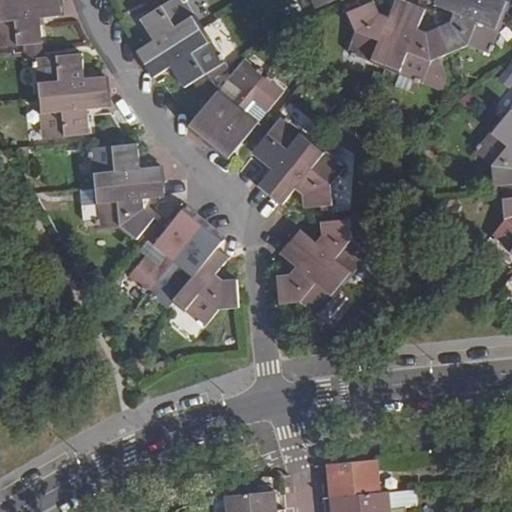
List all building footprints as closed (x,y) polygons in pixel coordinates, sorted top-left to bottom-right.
[(0,0),(0,47),(22,45),(40,44),(41,44),(39,18),(59,17),(57,0),(0,0)] [(155,41),(138,52),(137,53),(153,78),(154,77),(170,66),(184,87),(191,83),(204,75),(224,63),(222,60),(223,59),(220,55),(219,56),(184,3),(186,2),(184,0),(172,0),(168,3),(150,14),(141,20),(155,41)] [(168,3),(166,0),(140,0),(150,14),(168,3)] [(311,0),(315,9),(335,0),(311,0)] [(378,14),(372,3),(359,8),(348,13),(356,32),(348,51),(351,52),(350,54),(355,56),(356,55),(400,72),(412,77),(411,79),(418,81),(442,89),(447,78),(438,58),(467,45),(487,54),(489,50),(490,51),(493,45),(491,45),(507,0),(438,0),(436,5),(454,12),(450,23),(426,33),(416,29),(424,9),(400,0),(394,0),(388,17),(378,14)] [(356,0),(359,8),(372,3),(370,0),(356,0)] [(41,58),(40,44),(22,45),(23,60),(34,59),(41,58)] [(81,55),(41,58),(34,59),(35,63),(34,63),(34,68),(35,68),(42,130),(41,130),(41,136),(43,136),(43,138),(88,135),(86,109),(106,107),(103,77),(82,79),(81,55)] [(257,69),(245,59),(228,78),(241,90),(231,102),(220,91),(217,94),(206,106),(189,127),(227,160),(245,139),(258,124),(245,111),(255,100),(267,111),(284,91),(271,81),(272,79),(268,76),(267,77),(262,74),(263,73),(258,68),(257,69)] [(412,77),(400,72),(394,86),(414,94),(418,81),(411,79),(412,77)] [(217,94),(204,75),(191,83),(206,106),(217,94)] [(503,185),(511,184),(511,105),(479,145),(478,144),(475,148),(476,149),(475,152),(491,167),(493,186),(503,185)] [(258,185),(282,204),(294,189),(305,196),(305,208),(319,206),(331,205),(332,205),(329,186),(344,168),(340,166),(341,165),(336,160),(335,162),(290,124),(291,122),(285,117),(284,118),(282,116),(268,133),(256,149),(252,153),(272,170),(258,185)] [(258,124),(245,139),(256,149),(268,133),(258,124)] [(136,240),(141,235),(153,218),(143,210),(142,199),(161,198),(159,167),(138,168),(136,145),(91,150),(92,154),(88,154),(89,159),(92,159),(95,189),(97,220),(93,220),(94,226),(98,226),(98,229),(121,227),(136,240)] [(511,184),(503,185),(503,194),(504,201),(511,200),(511,184)] [(82,221),(93,220),(97,220),(95,189),(79,190),(82,221)] [(511,200),(504,201),(503,201),(505,220),(491,237),(493,239),(492,240),(496,244),(497,243),(511,254),(511,200)] [(332,222),(331,205),(319,206),(321,223),(332,222)] [(195,322),(200,325),(200,324),(204,327),(217,310),(238,308),(235,279),(222,281),(214,275),(228,258),(216,249),(222,241),(184,209),(167,229),(154,246),(167,256),(157,269),(143,257),(128,277),(140,287),(139,288),(143,292),(144,291),(150,295),(148,296),(152,299),(152,298),(167,309),(173,302),(196,320),(195,322)] [(141,235),(154,246),(167,229),(153,218),(141,235)] [(300,230),(280,253),(296,267),(288,275),(277,276),(279,304),(300,302),(317,316),(319,313),(321,314),(324,310),(323,309),(363,261),(364,261),(367,257),(366,257),(369,254),(350,239),(348,220),(332,222),(321,223),(323,236),(317,243),(300,230)] [(376,462),(328,467),(329,484),(323,484),(324,497),(379,492),(376,462)] [(403,490),(388,491),(389,502),(403,501),(404,501),(403,490)] [(379,492),(324,497),(325,511),(403,511),(403,501),(389,502),(388,491),(379,492)] [(227,511),(282,511),(282,510),(275,511),(273,493),(226,498),(227,511)]
